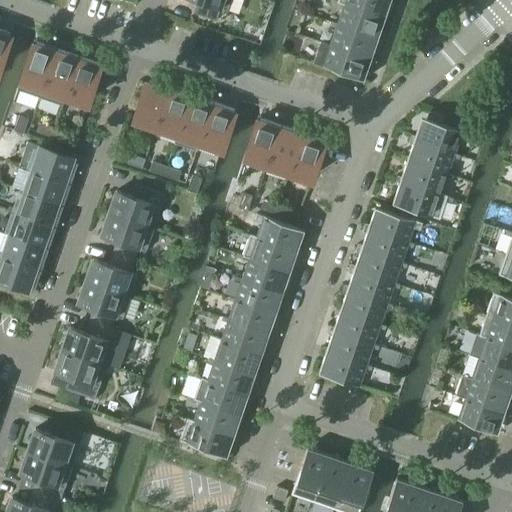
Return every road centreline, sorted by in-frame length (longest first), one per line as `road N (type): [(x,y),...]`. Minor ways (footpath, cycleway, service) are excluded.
road 1 (residential): [(135,41),(0,440)]
road 2 (residential): [(286,406),(279,387),(367,125)]
road 3 (residential): [(503,479),(286,406)]
road 4 (residential): [(367,125),(511,1)]
